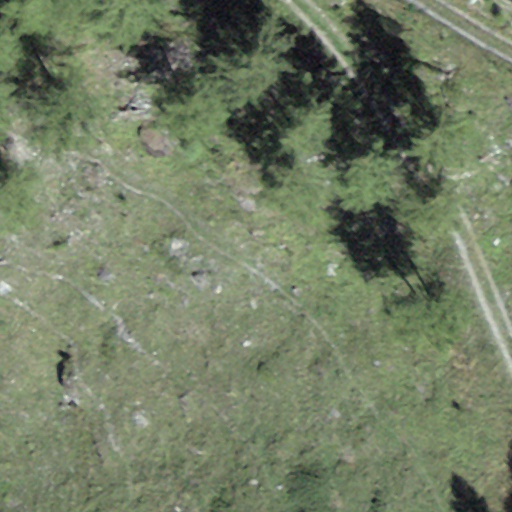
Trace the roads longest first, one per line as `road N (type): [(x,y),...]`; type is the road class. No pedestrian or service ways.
road 1 (track): [(286,0),(454,215),(511,360)]
road 2 (track): [(511,62),(408,0)]
